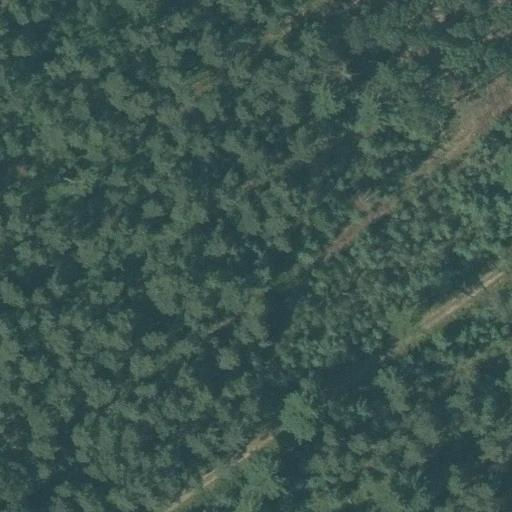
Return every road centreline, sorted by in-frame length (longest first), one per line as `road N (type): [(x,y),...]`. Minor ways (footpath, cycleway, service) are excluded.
road 1 (track): [(149,511),(511,256)]
road 2 (track): [(57,511),(0,377)]
